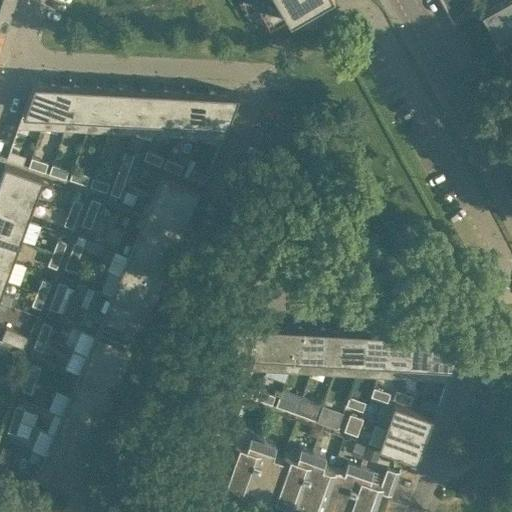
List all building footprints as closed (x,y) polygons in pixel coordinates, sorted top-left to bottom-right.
[(0,0),(0,29),(5,31),(14,0),(0,0)] [(237,0),(251,23),(273,11),(281,6),(291,0),(237,0)] [(511,0),(501,0),(482,11),(499,41),(511,33),(511,0)] [(34,79),(20,118),(41,125),(42,126),(59,78),(51,76),(50,80),(34,79)] [(65,127),(81,79),(74,77),(72,81),(59,81),(59,78),(42,126),(45,119),(64,126),(64,127),(65,127)] [(81,79),(65,127),(67,121),(86,128),(87,128),(104,81),(96,78),(95,83),(81,82),(82,80),(81,79)] [(104,81),(87,128),(90,122),(109,129),(126,82),(119,79),(117,84),(104,83),(104,81)] [(126,82),(109,129),(110,130),(112,123),(131,130),(131,131),(132,131),(149,83),(141,81),(140,85),(126,84),(127,82),(126,82)] [(149,83),(132,131),(135,125),(154,131),(171,85),(164,82),(162,86),(149,86),(149,83)] [(176,133),(194,86),(186,83),(185,88),(171,87),(172,85),(171,85),(154,131),(154,132),(155,132),(157,126),(176,133)] [(194,86),(176,133),(177,133),(179,127),(199,134),(198,134),(199,135),(216,87),(209,84),(207,89),(194,88),(194,86)] [(216,87),(199,135),(200,135),(202,128),(222,136),(238,91),(216,89),(217,87),(216,87)] [(10,148),(7,157),(23,163),(26,154),(10,148)] [(147,148),(144,157),(160,164),(163,155),(147,148)] [(120,163),(129,166),(134,152),(125,149),(120,163)] [(31,155),(29,164),(45,170),(48,161),(31,155)] [(167,156),(163,165),(179,172),(183,163),(167,156)] [(52,162),(49,171),(65,177),(68,168),(52,162)] [(4,163),(0,174),(0,185),(35,198),(43,176),(4,163)] [(124,180),(129,166),(120,163),(115,177),(124,180)] [(203,182),(207,173),(191,167),(188,175),(203,182)] [(73,168),(69,177),(86,182),(89,174),(73,168)] [(162,173),(153,194),(191,209),(199,189),(162,173)] [(93,175),(90,184),(106,190),(109,181),(93,175)] [(124,180),(115,177),(110,191),(119,194),(124,180)] [(0,185),(0,207),(28,218),(35,198),(0,185)] [(142,189),(134,209),(134,208),(133,209),(182,229),(191,209),(153,194),(142,189)] [(86,209),(95,213),(100,200),(91,196),(86,209)] [(74,197),(69,210),(77,213),(83,200),(74,197)] [(28,218),(0,207),(0,230),(21,238),(28,218)] [(90,226),(95,213),(86,209),(81,222),(90,226)] [(182,229),(133,209),(127,218),(123,228),(174,249),(182,229)] [(72,226),(77,213),(69,210),(64,222),(72,226)] [(174,249),(123,228),(136,234),(128,253),(166,269),(174,249)] [(0,230),(0,254),(13,259),(21,238),(0,230)] [(58,237),(53,250),(61,253),(67,240),(58,237)] [(70,252),(78,256),(83,243),(75,240),(70,252)] [(56,266),(61,253),(53,250),(48,263),(56,266)] [(73,269),(78,256),(70,252),(65,265),(73,269)] [(157,289),(166,269),(128,253),(120,273),(157,289)] [(0,276),(6,279),(13,259),(0,254),(0,276)] [(20,280),(27,263),(16,258),(8,275),(20,280)] [(157,289),(120,273),(111,293),(149,309),(157,289)] [(0,276),(0,299),(11,303),(15,294),(2,290),(6,279),(0,276)] [(42,277),(37,290),(46,293),(51,280),(42,277)] [(54,293),(63,296),(68,283),(59,280),(54,293)] [(141,329),(149,309),(111,293),(98,287),(90,307),(103,313),(141,329)] [(40,306),(46,293),(37,290),(32,303),(40,306)] [(57,309),(63,296),(54,293),(49,306),(57,309)] [(132,349),(141,329),(103,313),(94,333),(132,349)] [(236,320),(226,349),(222,358),(243,365),(243,366),(261,318),(253,316),(251,320),(236,320)] [(261,318),(243,366),(244,366),(246,360),(265,367),(266,367),(283,320),(276,317),(274,322),(260,321),(261,319),(261,318)] [(288,369),(306,321),(298,318),(297,323),(283,322),(284,320),(283,320),(266,367),(267,368),(269,361),(288,368),(288,369)] [(38,333),(47,336),(52,323),(43,320),(38,333)] [(306,321),(288,369),(289,369),(291,362),(310,369),(310,370),(311,370),(328,322),(321,320),(319,324),(306,324),(306,321)] [(334,371),(351,324),(343,321),(342,326),(328,325),(329,323),(328,322),(311,370),(312,370),(314,364),(333,371),(334,371)] [(356,372),(373,325),(366,322),(364,327),(350,326),(351,324),(334,371),(336,365),(355,372),(356,372)] [(378,374),(396,326),(388,323),(386,328),(373,327),(374,325),(373,325),(356,372),(357,373),(359,366),(378,373),(378,374)] [(6,325),(1,337),(24,347),(29,335),(6,325)] [(418,327),(411,325),(409,329),(395,329),(396,326),(378,374),(379,374),(381,368),(400,374),(400,375),(401,375),(418,327)] [(423,376),(440,329),(433,326),(431,331),(418,330),(419,328),(418,327),(401,375),(402,375),(404,369),(423,376)] [(124,369),(132,349),(94,333),(81,327),(72,347),(86,353),(124,369)] [(440,329),(423,376),(424,377),(426,370),(447,378),(463,333),(440,331),(441,329),(440,329)] [(42,349),(47,336),(38,333),(33,346),(42,349)] [(23,347),(12,349),(14,363),(26,362),(23,347)] [(124,369),(86,353),(78,373),(116,389),(124,369)] [(27,375),(36,378),(41,365),(32,362),(27,375)] [(204,380),(211,383),(214,384),(219,369),(209,366),(204,380)] [(78,373),(68,396),(106,412),(116,389),(78,373)] [(31,391),(36,378),(27,375),(22,388),(31,391)] [(238,381),(235,390),(251,396),(254,387),(238,381)] [(371,394),(387,400),(390,391),(374,385),(371,394)] [(299,403),(303,393),(282,386),(276,404),(296,412),(299,403)] [(258,388),(255,397),(272,403),(275,394),(258,388)] [(396,388),(393,397),(409,403),(412,394),(396,388)] [(362,409),(365,400),(349,395),(346,403),(362,409)] [(435,410),(438,401),(422,395),(419,404),(435,410)] [(68,396),(61,413),(99,429),(106,412),(68,396)] [(231,410),(243,415),(247,403),(235,399),(231,410)] [(207,401),(199,424),(211,428),(192,482),(201,485),(206,474),(235,484),(232,492),(250,498),(253,491),(269,496),(271,491),(285,496),(282,503),(300,510),(303,502),(331,511),(370,511),(379,489),(391,493),(399,469),(387,465),(381,482),(370,479),(373,469),(348,460),(344,470),(322,462),(326,452),(300,443),(296,453),(284,449),(283,454),(272,450),(275,441),(250,432),(247,441),(224,433),(227,424),(214,419),(219,405),(207,401)] [(394,402),(386,424),(425,438),(433,416),(394,402)] [(12,416),(21,419),(25,406),(16,403),(12,416)] [(299,403),(296,412),(312,417),(315,409),(299,403)] [(320,410),(316,419),(333,424),(336,416),(320,410)] [(347,420),(360,425),(363,416),(350,412),(347,420)] [(90,449),(99,429),(61,413),(53,433),(90,449)] [(16,432),(21,419),(12,416),(7,429),(16,432)] [(347,420),(344,429),(357,433),(360,425),(347,420)] [(319,427),(311,424),(308,432),(316,435),(319,427)] [(425,438),(386,424),(378,447),(417,460),(425,438)] [(82,468),(90,449),(53,433),(44,453),(82,468)] [(355,439),(351,452),(361,455),(366,442),(355,439)] [(380,448),(368,444),(365,454),(376,458),(380,448)] [(0,452),(0,458),(7,461),(11,462),(11,465),(17,467),(20,458),(9,454),(11,448),(2,445),(0,452)] [(73,490),(82,468),(44,453),(35,474),(73,490)] [(460,487),(461,490),(464,495),(473,491),(469,482),(460,487)]
